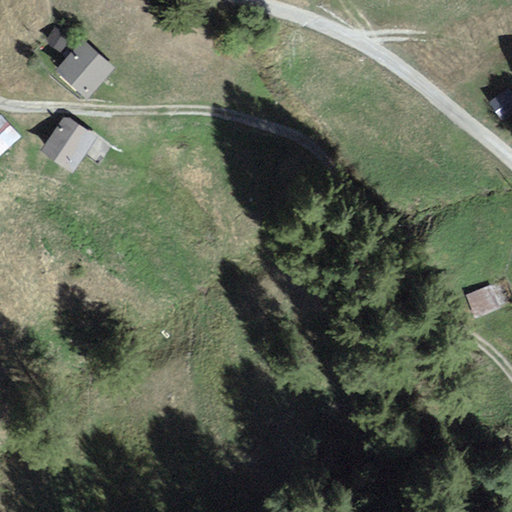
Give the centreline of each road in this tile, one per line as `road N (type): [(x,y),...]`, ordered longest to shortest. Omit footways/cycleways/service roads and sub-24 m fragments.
road 1 (track): [(511,377),(463,329),(421,310),(332,167),(297,138),(229,116),(0,106)]
road 2 (track): [(511,158),(353,36),(255,0)]
road 3 (track): [(511,44),(353,36)]
